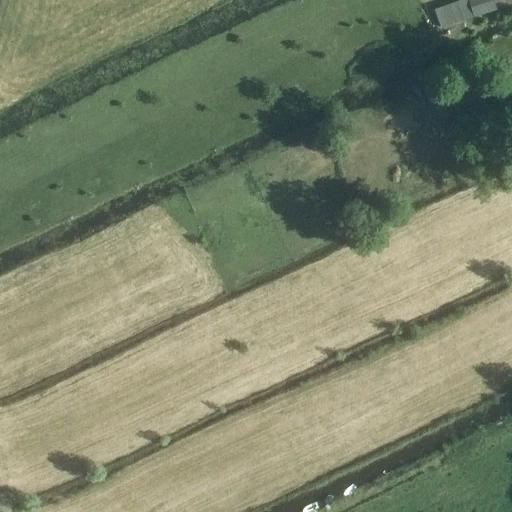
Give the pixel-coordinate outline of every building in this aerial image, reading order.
[(493,0),(468,0),(474,16),(496,9),(493,0)] [(458,1),(442,6),(434,9),(440,27),(464,19),(458,1)] [(423,15),(429,34),(441,31),(434,12),(423,15)] [(382,50),(363,60),(374,81),(393,71),(382,50)] [(480,91),(474,70),(437,82),(443,103),(480,91)]
